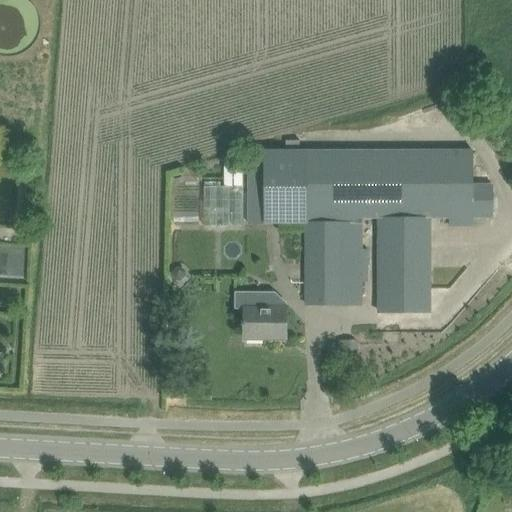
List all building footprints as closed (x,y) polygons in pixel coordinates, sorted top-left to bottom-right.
[(265,164),(247,164),(248,223),(265,223),(306,223),(306,151),(265,151),(265,164)] [(431,218),(450,218),(451,218),(451,151),(306,151),(306,223),(362,223),(362,218),(380,218),(431,218)] [(451,218),(450,218),(450,227),(473,227),(473,218),(492,218),(492,185),(473,185),(473,151),(451,151),(451,218)] [(431,218),(380,218),(379,310),(430,311),(431,218)] [(362,304),(362,223),(306,223),(306,304),(362,304)] [(185,276),(185,272),(181,268),(176,269),(173,272),(173,277),(177,281),(182,280),(185,276)] [(286,336),(286,304),(275,304),(275,292),(234,292),(234,309),(244,309),(244,323),(242,323),(242,325),(244,325),(244,339),(270,339),(270,336),(286,336)] [(359,340),(341,340),(340,360),(359,360),(359,340)]
